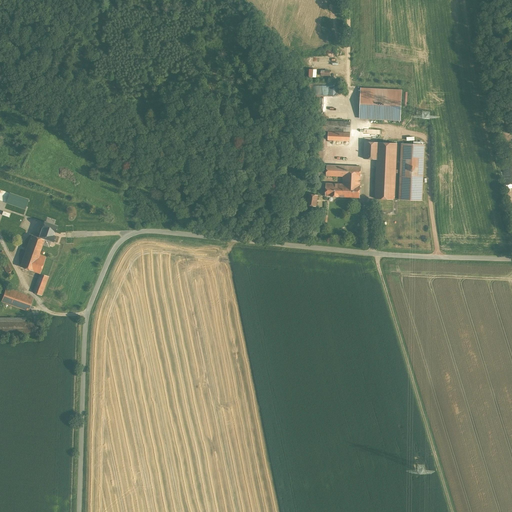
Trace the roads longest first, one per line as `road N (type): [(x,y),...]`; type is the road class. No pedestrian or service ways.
road 1 (unclassified): [(511,259),(141,229),(123,235),(105,263),(85,329),(78,511)]
road 2 (track): [(452,511),(375,253)]
